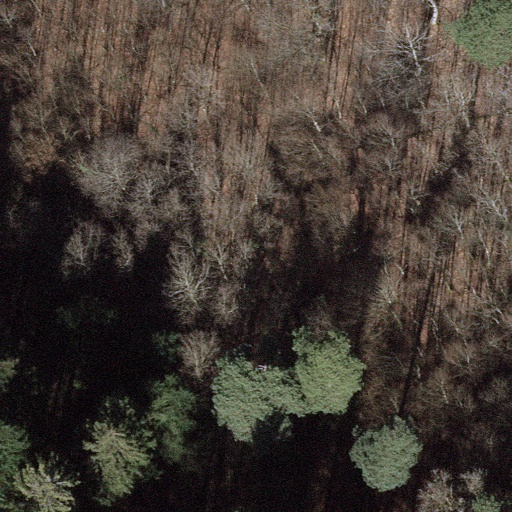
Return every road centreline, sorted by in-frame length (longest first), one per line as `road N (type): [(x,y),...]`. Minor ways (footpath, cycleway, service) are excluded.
road 1 (track): [(19,370),(204,511)]
road 2 (track): [(0,342),(76,511)]
